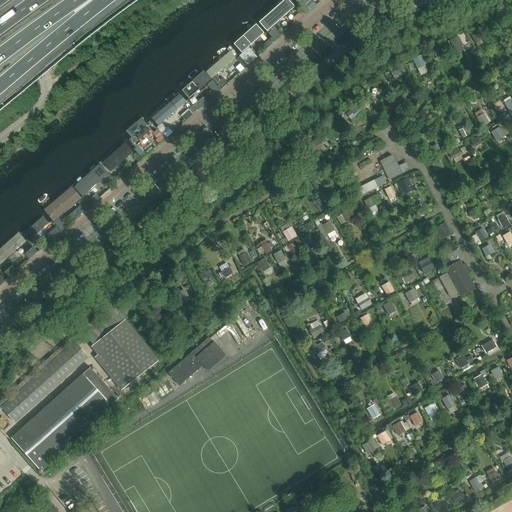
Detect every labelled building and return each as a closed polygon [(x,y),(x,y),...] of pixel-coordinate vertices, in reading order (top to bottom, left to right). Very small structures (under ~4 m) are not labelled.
[(267,32),(295,8),(287,0),(284,0),(259,23),(267,32)] [(309,0),(306,0),(299,7),(304,13),(308,10),(308,9),(314,4),(309,0)] [(295,24),(305,15),(301,11),(291,19),(295,24)] [(275,42),(287,31),(283,27),(278,31),(275,28),(268,34),(270,36),(275,42)] [(244,56),(268,36),(261,28),(238,48),(244,56)] [(472,35),(476,42),(482,39),(478,32),(472,35)] [(457,37),(449,41),(454,50),(462,46),(457,37)] [(255,52),(259,56),(268,48),(264,44),(255,52)] [(437,50),(440,56),(447,53),(444,47),(437,50)] [(217,79),(239,59),(232,52),(210,71),(217,79)] [(426,64),(421,54),(413,58),(418,68),(426,64)] [(401,67),(392,72),(395,78),(405,73),(401,67)] [(192,100),(214,81),(208,74),(186,93),(192,100)] [(384,80),(378,84),(383,91),(389,87),(384,80)] [(161,128),(189,104),(183,96),(154,121),(161,128)] [(204,96),(182,115),(186,120),(208,101),(204,96)] [(357,103),(350,110),(355,116),(362,109),(357,103)] [(489,123),(484,114),(476,118),(481,127),(489,123)] [(137,147),(154,132),(148,126),(131,140),(137,147)] [(459,131),(463,137),(469,134),(465,127),(459,131)] [(505,136),(499,127),(491,132),(496,141),(505,136)] [(165,139),(157,130),(153,134),(157,139),(154,141),(158,146),(165,139)] [(472,141),(475,146),(482,142),(478,137),(472,141)] [(324,146),(320,140),(318,138),(308,145),(313,153),(324,146)] [(430,148),(433,155),(441,151),(437,144),(430,148)] [(105,165),(112,173),(134,153),(127,145),(105,165)] [(448,153),(452,159),(460,155),(457,148),(448,153)] [(401,174),(392,156),(380,162),(389,180),(401,174)] [(432,165),(436,172),(442,168),(438,161),(432,165)] [(400,165),(403,173),(410,169),(407,162),(400,165)] [(86,198),(110,175),(102,166),(78,189),(86,198)] [(400,182),(404,190),(411,187),(407,179),(400,182)] [(357,198),(378,188),(374,180),(354,190),(357,198)] [(385,190),(390,199),(395,196),(390,187),(385,190)] [(46,212),(54,222),(81,198),(73,188),(46,212)] [(364,202),(368,209),(375,205),(371,198),(364,202)] [(88,208),(81,200),(77,203),(79,206),(75,210),(80,215),(88,208)] [(350,210),(348,211),(341,215),(346,223),(355,218),(350,210)] [(498,219),(503,228),(510,225),(505,216),(498,219)] [(35,241),(52,227),(46,219),(28,234),(35,241)] [(61,231),(69,225),(66,223),(65,223),(59,219),(54,223),(61,231)] [(435,228),(442,239),(453,232),(446,221),(435,228)] [(335,231),(329,222),(322,226),(327,235),(335,231)] [(297,236),(292,227),(282,232),(288,242),(297,236)] [(476,233),(480,241),(487,238),(483,229),(476,233)] [(503,237),(508,245),(511,242),(511,235),(510,233),(503,237)] [(0,253),(0,268),(28,243),(21,235),(0,253)] [(302,239),(305,246),(312,243),(309,236),(302,239)] [(262,246),(266,254),(271,251),(267,243),(262,246)] [(482,249),(486,257),(493,253),(489,245),(482,249)] [(445,258),(441,260),(461,297),(475,289),(467,274),(471,272),(466,263),(463,265),(459,259),(463,257),(459,248),(445,256),(445,258)] [(273,255),(278,264),(285,260),(280,251),(273,255)] [(239,257),(244,265),(251,262),(246,253),(239,257)] [(257,263),(263,272),(270,268),(265,259),(257,263)] [(421,267),(424,274),(434,268),(431,262),(421,267)] [(10,276),(16,270),(13,266),(6,272),(10,276)] [(206,284),(215,278),(208,268),(200,274),(206,284)] [(222,273),(225,278),(232,273),(230,268),(222,273)] [(402,277),(405,283),(415,278),(411,272),(402,277)] [(395,292),(389,282),(382,286),(387,296),(395,292)] [(190,299),(185,289),(175,294),(181,305),(190,299)] [(405,294),(410,302),(417,299),(412,290),(405,294)] [(358,304),(361,309),(371,304),(368,299),(358,304)] [(92,345),(129,315),(116,300),(101,312),(102,313),(72,339),(75,342),(78,346),(87,339),(92,345)] [(383,306),(388,315),(396,311),(390,302),(383,306)] [(176,323),(170,312),(162,316),(168,328),(176,323)] [(337,317),(340,323),(347,319),(344,313),(337,317)] [(374,324),(368,315),(361,319),(366,328),(374,324)] [(158,361),(125,320),(91,347),(97,356),(95,358),(121,391),(158,361)] [(310,331),(314,337),(323,332),(320,326),(310,331)] [(339,334),(343,341),(350,337),(346,330),(339,334)] [(208,338),(168,373),(180,386),(203,365),(207,370),(208,370),(207,369),(224,354),(225,355),(214,342),(213,343),(208,338)] [(498,347),(493,340),(482,346),(487,354),(498,347)] [(88,357),(78,346),(75,342),(2,408),(15,423),(88,357)] [(312,349),(316,355),(325,350),(322,344),(312,349)] [(468,365),(463,355),(455,359),(461,369),(468,365)] [(503,377),(499,367),(491,371),(495,381),(503,377)] [(90,368),(83,374),(110,405),(118,398),(90,368)] [(432,375),(436,382),(443,379),(439,371),(432,375)] [(474,379),(480,388),(486,384),(481,375),(474,379)] [(173,391),(168,381),(153,390),(158,400),(173,391)] [(458,389),(462,396),(469,392),(465,385),(458,389)] [(412,390),(415,395),(422,391),(419,386),(412,390)] [(455,406),(449,395),(441,399),(448,410),(455,406)] [(390,401),(393,407),(399,404),(396,398),(390,401)] [(379,415),(377,410),(374,405),(366,410),(372,420),(373,419),(379,415)] [(425,409),(430,417),(437,414),(432,405),(425,409)] [(410,416),(415,425),(422,421),(417,413),(410,416)] [(349,421),(354,430),(361,426),(356,417),(349,421)] [(406,432),(401,423),(393,427),(398,436),(406,432)] [(50,459),(23,428),(11,438),(39,469),(50,459)] [(377,436),(383,445),(389,441),(384,432),(377,436)] [(376,452),(370,442),(363,446),(369,456),(376,452)] [(511,469),(511,460),(510,457),(502,461),(508,472),(511,469)] [(498,478),(493,469),(486,473),(491,482),(498,478)] [(476,479),(470,483),(475,492),(482,488),(476,479)] [(462,492),(452,498),(455,503),(465,498),(462,492)] [(439,511),(440,511),(452,505),(448,499),(436,506),(439,511)]
